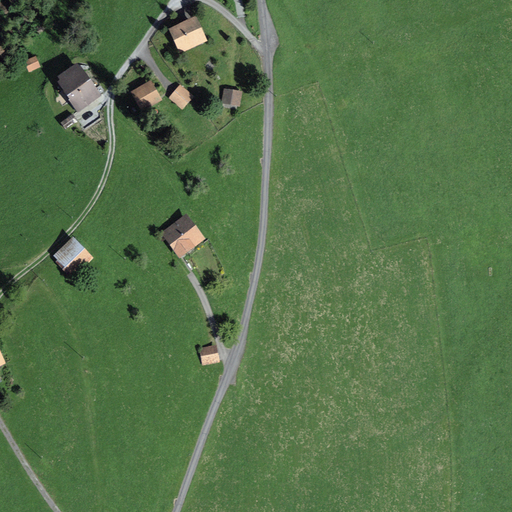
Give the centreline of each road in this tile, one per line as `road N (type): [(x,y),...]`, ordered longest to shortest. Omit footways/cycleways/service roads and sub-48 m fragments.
road 1 (residential): [(260,0),(268,72),(260,249),(239,344),(176,511)]
road 2 (track): [(0,295),(98,193),(112,141),(112,88),(144,44)]
